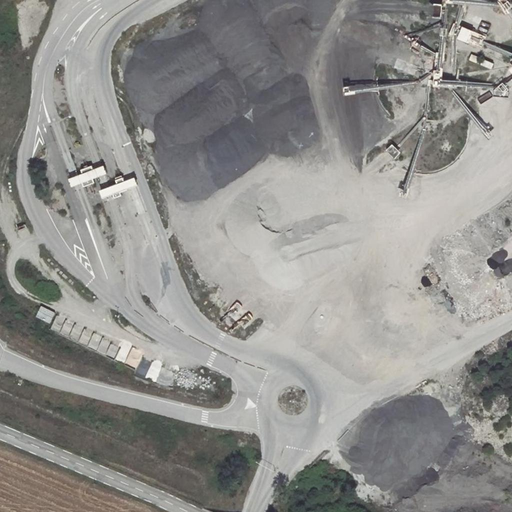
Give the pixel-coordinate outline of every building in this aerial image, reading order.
[(482,58),(472,54),(469,59),(480,63),(482,58)] [(493,63),(484,59),(481,65),(491,69),(493,63)] [(83,176),(80,177),(82,182),(84,187),(95,182),(93,178),(92,176),(96,175),(93,169),(92,165),(81,169),(82,173),(83,176)] [(103,165),(93,169),(96,175),(92,176),(93,178),(106,172),(103,165)] [(80,177),(83,176),(82,173),(68,178),(71,186),(82,182),(80,177)] [(124,180),(127,188),(137,184),(134,176),(124,180)] [(117,183),(110,186),(113,194),(115,198),(122,195),(120,192),(127,190),(127,188),(124,180),(123,177),(116,180),(117,183)] [(113,194),(110,186),(99,190),(102,198),(113,194)]
